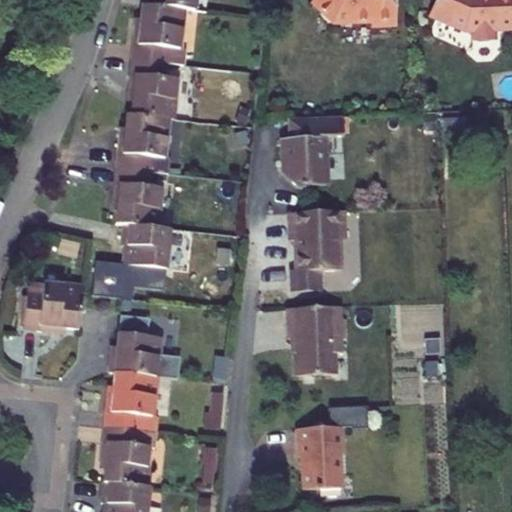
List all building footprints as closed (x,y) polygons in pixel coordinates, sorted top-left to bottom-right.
[(148,0),(148,6),(183,10),(195,11),(195,0),(148,0)] [(312,0),(308,5),(320,16),(331,26),(369,23),(369,28),(394,27),(392,0),(312,0)] [(433,0),(427,14),(464,30),(471,29),(472,35),(476,38),(490,38),(492,36),(495,0),(433,0)] [(511,0),(495,0),(492,36),(494,33),(494,28),(511,27),(511,0)] [(140,19),(140,25),(135,25),(131,60),(167,64),(185,65),(186,50),(179,50),(183,10),(148,6),(142,6),(140,19)] [(128,95),(133,96),(133,102),(131,115),(168,119),(172,120),(173,117),(186,118),(189,85),(176,83),(176,80),(165,79),(167,64),(131,60),(128,95)] [(511,134),(511,123),(511,106),(499,108),(502,159),(511,158),(511,134)] [(434,124),(466,123),(465,110),(434,112),(434,124)] [(125,129),(124,135),(120,134),(116,169),(151,172),(169,175),(171,160),(163,159),(168,119),(131,115),(127,115),(125,129)] [(333,155),(332,139),(342,138),(340,116),(287,117),(288,144),(281,143),(282,167),(288,167),(288,177),(302,195),(308,191),(326,185),(324,155),(333,155)] [(117,212),(115,224),(124,225),(157,228),(161,189),(150,189),(151,172),(116,169),(113,204),(117,205),(117,212)] [(345,240),(343,210),(287,212),(289,243),(294,242),(297,272),(292,273),(293,293),(318,292),(317,271),(342,270),(340,240),(345,240)] [(127,246),(126,266),(166,269),(170,230),(157,228),(124,225),(122,245),(127,246)] [(233,266),(235,251),(226,249),(225,265),(233,266)] [(42,283),(42,285),(27,283),(24,329),(59,331),(59,327),(65,327),(79,329),(82,296),(83,287),(42,283)] [(313,298),(296,298),(296,308),(314,307),(313,298)] [(289,340),(294,340),(294,351),(295,377),(335,376),(335,353),(342,353),(340,308),(285,309),(286,340),(289,340)] [(119,315),(117,332),(146,336),(148,318),(119,315)] [(115,346),(115,352),(110,352),(108,372),(113,373),(154,376),(177,379),(179,357),(156,354),(158,337),(146,336),(117,332),(115,346)] [(112,386),(111,392),(106,392),(102,426),(155,432),(157,417),(150,416),(154,376),(113,373),(112,386)] [(223,395),(211,394),(209,413),(221,415),(223,395)] [(298,429),(299,458),(301,458),(303,492),(342,489),(341,475),(340,455),(344,455),(343,428),(352,428),(352,430),(370,430),(370,407),(332,408),(333,423),(333,428),(317,429),(298,429)] [(220,429),(221,415),(209,413),(207,428),(220,429)] [(104,462),(103,468),(102,482),(143,486),(147,446),(154,447),(155,432),(102,426),(99,461),(104,462)] [(203,448),(201,464),(215,466),(216,449),(203,448)] [(200,484),(213,485),(215,466),(201,464),(200,484)] [(102,482),(100,501),(105,502),(104,511),(145,511),(148,486),(143,486),(102,482)] [(209,511),(211,501),(201,500),(200,511),(209,511)]
